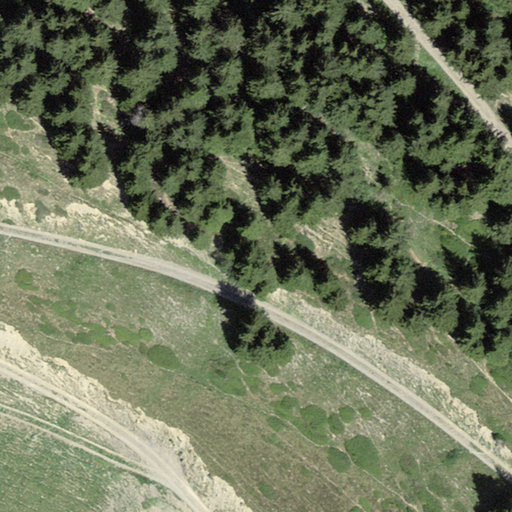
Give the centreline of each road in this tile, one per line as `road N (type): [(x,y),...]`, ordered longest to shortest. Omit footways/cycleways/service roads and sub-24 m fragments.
road 1 (track): [(511,475),(332,343),(230,288),(174,267),(0,229)]
road 2 (track): [(0,362),(94,413),(168,470),(205,511)]
road 3 (track): [(0,411),(164,482),(175,477)]
road 4 (track): [(395,0),(511,141)]
